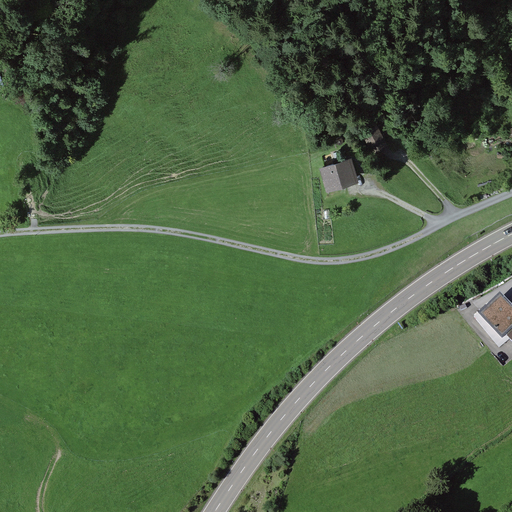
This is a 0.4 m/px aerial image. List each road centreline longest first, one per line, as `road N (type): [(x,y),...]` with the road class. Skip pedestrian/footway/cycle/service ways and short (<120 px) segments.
road 1 (track): [(0,232),(134,226),(329,261),(369,255),(441,223)]
road 2 (secondary): [(511,234),(358,339),(263,441),(215,511)]
